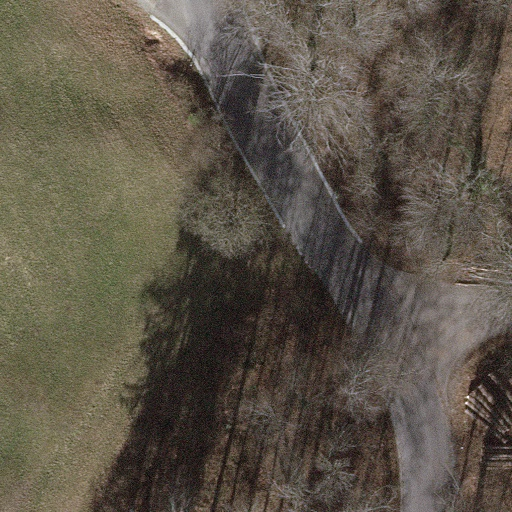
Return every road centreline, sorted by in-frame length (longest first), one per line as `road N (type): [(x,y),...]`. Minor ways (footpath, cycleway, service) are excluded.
road 1 (tertiary): [(223,0),(248,73),(434,442),(423,511)]
road 2 (track): [(380,326),(511,321)]
